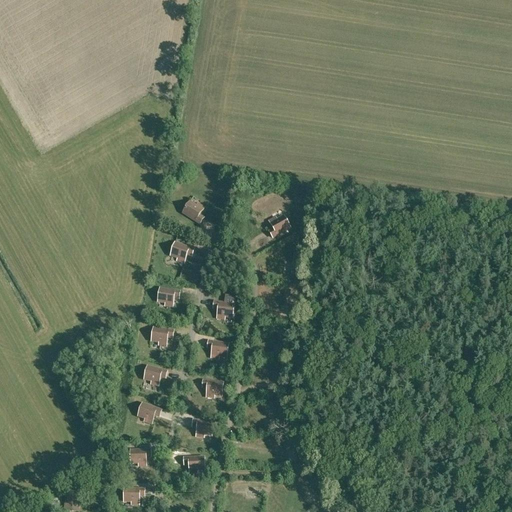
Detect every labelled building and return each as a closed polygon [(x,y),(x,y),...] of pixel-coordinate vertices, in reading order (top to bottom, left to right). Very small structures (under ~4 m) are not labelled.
[(198,208),(190,202),(183,213),(200,224),(203,221),(198,218),(205,208),(199,205),(198,208)] [(290,228),(284,217),(276,221),(274,219),(269,222),(275,232),(270,235),(273,238),(290,228)] [(193,254),(194,250),(175,244),(171,256),(180,259),(179,262),(184,264),(188,253),(193,254)] [(292,251),(290,273),(300,274),(302,252),(292,251)] [(180,297),(180,293),(160,289),(158,302),(167,304),(167,306),(173,307),(175,296),(180,297)] [(297,294),(289,292),(284,315),(292,317),(297,294)] [(214,302),(214,307),(219,307),(217,319),(223,320),(223,317),(233,318),(235,306),(225,304),(226,296),(218,295),(217,303),(214,302)] [(173,336),(174,332),(154,329),(151,342),(161,343),(160,346),(166,347),(168,335),(173,336)] [(291,335),(282,333),(278,356),(287,358),(291,335)] [(227,358),(229,345),(209,342),(208,346),(213,347),(211,358),(217,359),(218,356),(227,358)] [(166,376),(167,372),(147,367),(144,380),(153,382),(153,385),(159,386),(162,375),(166,376)] [(284,370),(276,368),(272,392),(280,393),(284,370)] [(223,396),(224,383),(203,382),(203,386),(208,386),(207,398),(213,398),(213,395),(223,396)] [(160,415),(162,411),(142,404),(138,417),(147,420),(146,422),(152,424),(156,413),(160,415)] [(279,407),(271,407),(271,430),(279,431),(279,407)] [(212,436),(214,423),(193,421),(193,425),(198,426),(196,437),(202,438),(203,435),(212,436)] [(298,436),(290,438),(298,462),(306,459),(298,436)] [(147,466),(146,455),(151,455),(151,451),(131,451),(131,464),(140,464),(140,467),(147,466)] [(205,471),(204,458),(184,459),(184,463),(189,463),(190,474),(196,474),(196,471),(205,471)] [(112,487),(114,471),(105,469),(103,486),(112,487)] [(320,496),(307,478),(301,483),(314,501),(320,496)] [(257,489),(256,480),(234,482),(235,491),(257,489)] [(145,494),(145,490),(124,489),(124,502),(133,502),(133,505),(139,505),(140,494),(145,494)] [(74,511),(77,511),(79,498),(73,498),(73,493),(65,493),(64,509),(71,510),(71,511),(74,511)]
